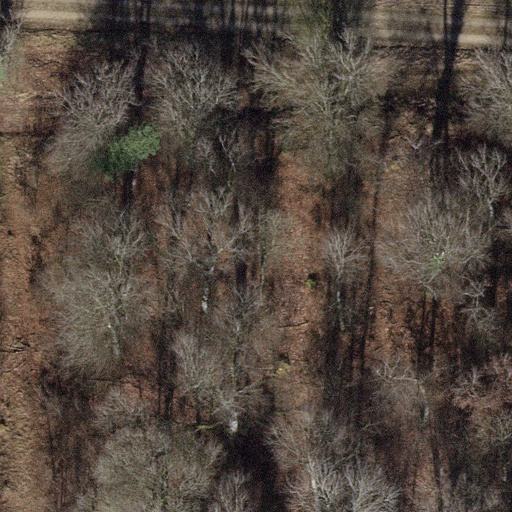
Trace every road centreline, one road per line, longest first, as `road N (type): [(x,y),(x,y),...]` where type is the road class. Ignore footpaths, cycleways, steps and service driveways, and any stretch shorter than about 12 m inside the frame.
road 1 (track): [(0,110),(141,105),(362,81),(511,82)]
road 2 (track): [(0,2),(511,37)]
